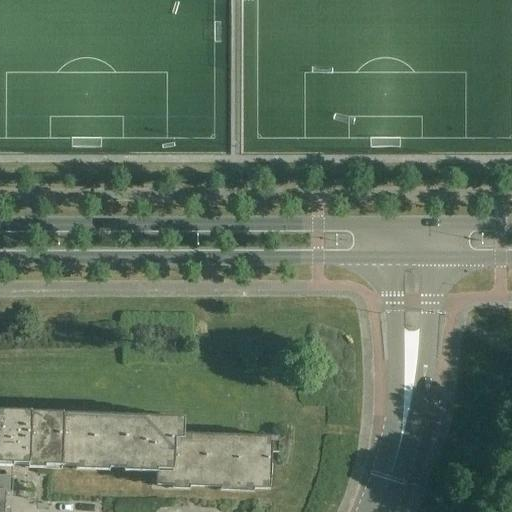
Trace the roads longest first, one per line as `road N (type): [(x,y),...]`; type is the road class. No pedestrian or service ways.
road 1 (secondary): [(410,226),(0,226)]
road 2 (secondary): [(0,258),(408,257)]
road 3 (unclassified): [(372,511),(388,483),(404,411),(408,257)]
